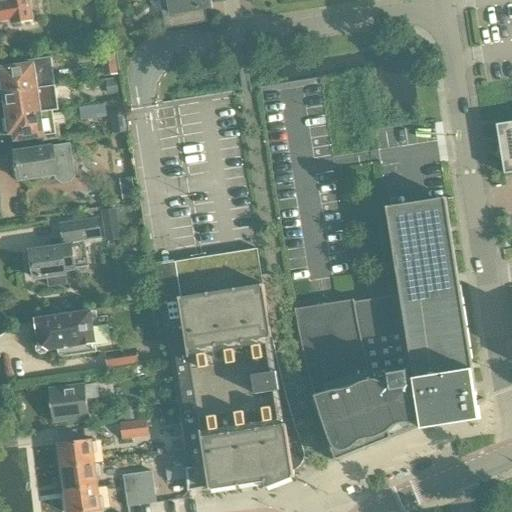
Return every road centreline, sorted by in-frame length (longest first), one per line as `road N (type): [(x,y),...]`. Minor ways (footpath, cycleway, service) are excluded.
road 1 (residential): [(511,373),(443,8)]
road 2 (residential): [(443,8),(239,40),(233,0)]
road 3 (secondary): [(377,511),(511,455)]
